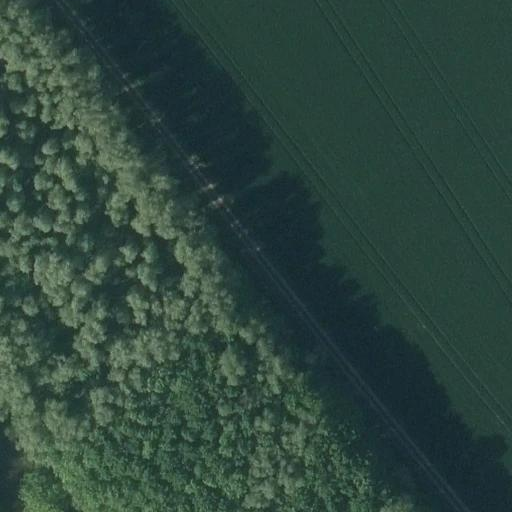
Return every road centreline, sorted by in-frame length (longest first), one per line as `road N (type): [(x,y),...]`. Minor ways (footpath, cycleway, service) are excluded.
road 1 (track): [(460,511),(59,0)]
road 2 (track): [(0,377),(91,511)]
